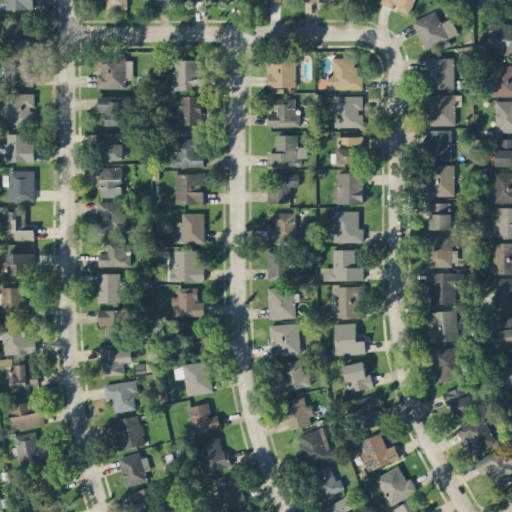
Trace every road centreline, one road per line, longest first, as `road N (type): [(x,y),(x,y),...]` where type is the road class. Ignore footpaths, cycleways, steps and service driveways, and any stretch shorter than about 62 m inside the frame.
road 1 (residential): [(467,511),(430,446),(396,343),(395,63),(387,42),(367,32),(65,31)]
road 2 (residential): [(101,511),(68,356),(64,0)]
road 3 (residential): [(291,511),(255,412),(243,342),(241,30)]
